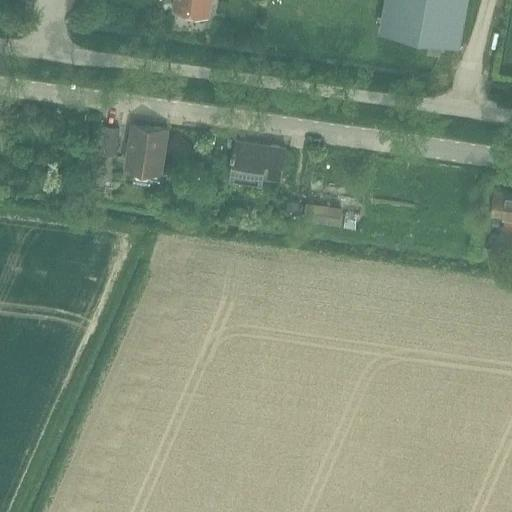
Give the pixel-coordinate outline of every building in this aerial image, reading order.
[(173,0),(173,6),(211,13),(213,0),(173,0)] [(386,0),(381,31),(460,45),(468,0),(386,0)] [(134,122),(128,162),(138,163),(137,175),(163,179),(170,127),(134,122)] [(103,124),(100,150),(118,152),(121,126),(103,124)] [(236,139),(231,177),(265,182),(266,174),(283,176),(287,146),(236,139)] [(508,213),(506,224),(505,230),(511,231),(511,192),(497,190),(494,211),(508,213)] [(289,200),(288,211),(299,212),(300,201),(289,200)] [(344,207),(306,201),(304,219),(341,224),(344,207)]
